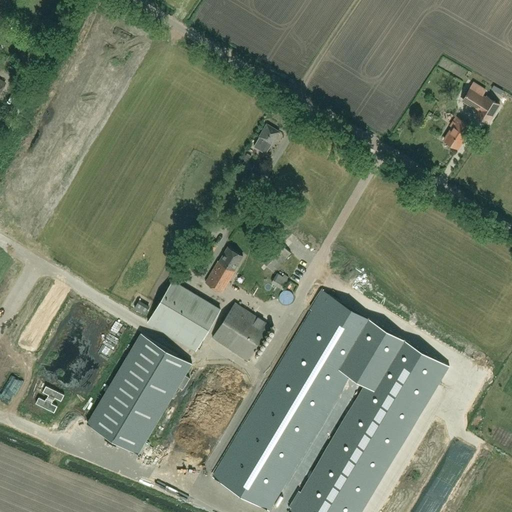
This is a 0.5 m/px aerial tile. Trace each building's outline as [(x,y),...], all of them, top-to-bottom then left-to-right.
[(488,122),(499,104),(487,96),(486,98),(470,88),(463,100),(479,110),(476,114),(488,122)] [(458,148),(472,126),(457,116),(451,125),(453,126),(445,139),(458,148)] [(272,143),(279,131),(267,124),(254,146),(266,153),(272,143)] [(251,171),(255,164),(249,161),(252,156),(247,153),(244,158),(245,159),(241,165),(251,171)] [(218,219),(212,216),(207,225),(213,228),(218,219)] [(273,271),(291,252),(279,240),(261,259),(273,271)] [(210,257),(217,246),(209,241),(203,253),(210,257)] [(234,270),(243,256),(228,247),(219,261),(218,260),(205,282),(222,292),(235,271),(234,270)] [(283,290),(290,280),(277,272),(271,282),(283,290)] [(220,309),(172,280),(148,322),(196,350),(220,309)] [(257,408),(215,478),(268,509),(309,439),(359,355),(375,365),(289,511),(291,511),(360,511),(448,364),(378,323),(322,290),(312,307),(315,309),(257,408)] [(248,360),(270,325),(235,302),(212,337),(248,360)] [(142,333),(88,423),(138,453),(178,386),(185,375),(192,363),(142,333)] [(213,368),(225,366),(224,360),(211,362),(213,368)] [(185,375),(178,386),(183,389),(190,378),(185,375)]
